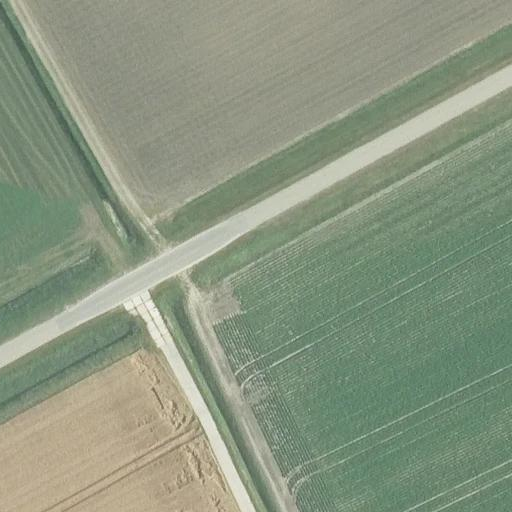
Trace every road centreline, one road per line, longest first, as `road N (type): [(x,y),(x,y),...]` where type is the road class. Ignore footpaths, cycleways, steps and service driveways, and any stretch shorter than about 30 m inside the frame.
road 1 (unclassified): [(0,351),(376,146),(511,62)]
road 2 (unknown): [(245,511),(133,275)]
